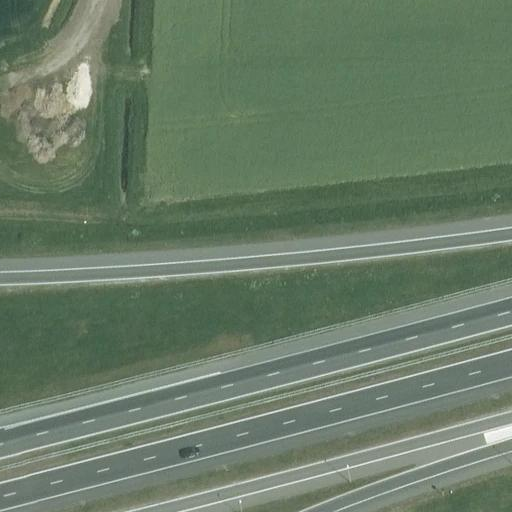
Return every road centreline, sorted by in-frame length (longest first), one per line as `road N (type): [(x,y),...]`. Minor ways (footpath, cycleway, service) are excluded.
road 1 (motorway): [(0,499),(511,367)]
road 2 (motorway): [(511,316),(0,447)]
road 3 (motorway): [(511,233),(151,270),(0,272)]
road 4 (motorway): [(155,511),(511,417)]
road 5 (motorway): [(318,511),(511,445)]
road 6 (unclassified): [(15,82),(68,54),(97,0)]
